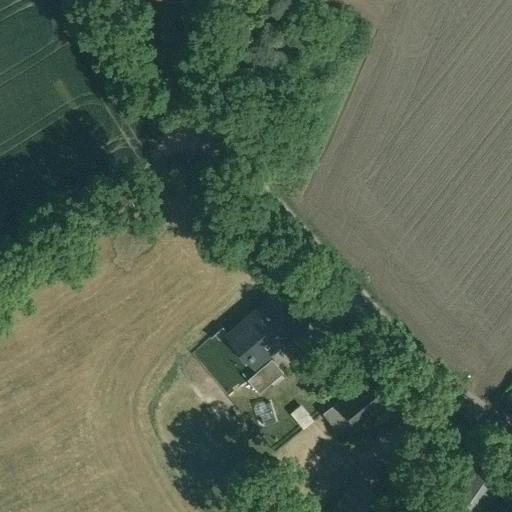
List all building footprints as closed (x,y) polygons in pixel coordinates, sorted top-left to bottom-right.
[(299,334),(275,306),(241,335),(253,349),(247,353),(253,360),(251,361),(254,364),(255,363),(258,367),(255,369),(257,370),(299,334)] [(275,365),(251,386),(263,400),(287,379),(275,365)] [(386,371),(338,409),(328,416),(347,440),(361,434),(408,397),(386,371)] [(490,511),(511,484),(481,461),(444,511),(490,511)] [(399,511),(359,484),(339,511),(399,511)]
